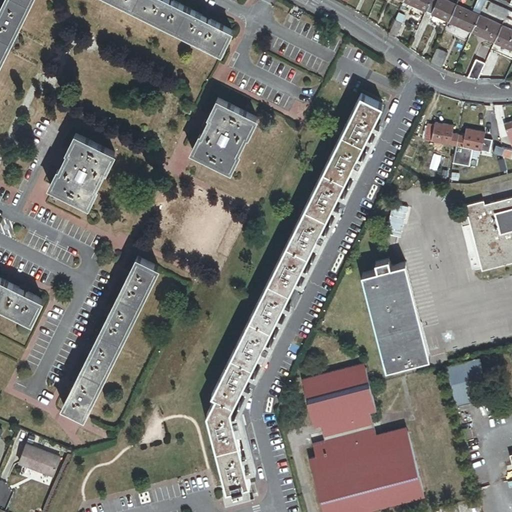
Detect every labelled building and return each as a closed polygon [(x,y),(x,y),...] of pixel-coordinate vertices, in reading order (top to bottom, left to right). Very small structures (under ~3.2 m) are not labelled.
[(0,61),(30,0),(4,0),(0,8),(0,61)] [(118,0),(221,52),(230,30),(169,0),(118,0)] [(403,0),(402,3),(425,13),(431,0),(403,0)] [(448,23),(456,6),(443,0),(431,0),(425,13),(448,23)] [(486,1),(483,0),(477,0),(473,9),(481,12),(486,1)] [(508,12),(508,11),(490,3),(486,13),(504,21),(508,12)] [(479,16),(456,6),(448,23),(471,34),(479,16)] [(400,24),(403,18),(397,15),(394,21),(400,24)] [(502,26),(479,16),(471,34),(494,44),(502,26)] [(394,21),(388,35),(395,38),(402,24),(400,24),(394,21)] [(511,30),(502,26),(494,44),(511,51),(511,50),(511,49),(511,30)] [(436,50),(429,64),(430,64),(437,68),(440,70),(447,56),(436,50)] [(474,58),(465,78),(477,80),(485,63),(474,58)] [(488,81),(494,67),(485,63),(477,80),(488,81)] [(360,94),(210,396),(214,398),(205,417),(224,492),(218,494),(222,511),(248,504),(244,488),(248,487),(229,412),(381,105),(360,94)] [(256,116),(217,96),(208,113),(210,114),(201,132),(199,132),(191,148),(230,168),(238,151),(237,150),(246,132),(247,133),(256,116)] [(456,147),(458,136),(452,135),(454,128),(435,124),(434,126),(431,142),(456,147)] [(425,141),(431,142),(434,126),(429,125),(425,141)] [(464,137),(458,136),(456,147),(472,151),(489,155),(492,143),(483,141),(484,134),(465,130),(464,137)] [(115,153),(74,132),(66,150),(69,151),(59,170),(57,168),(49,184),(89,204),(97,188),(97,186),(104,171),(106,172),(115,153)] [(500,141),(501,148),(503,157),(511,159),(511,154),(511,148),(509,138),(500,141)] [(472,151),(456,147),(452,164),(468,167),(472,151)] [(503,157),(501,148),(496,147),(494,154),(503,157)] [(511,197),(483,205),(482,201),(464,206),(477,255),(481,271),(511,262),(511,197)] [(159,268),(137,257),(64,406),(86,417),(159,268)] [(404,264),(360,275),(385,370),(429,358),(417,315),(404,264)] [(43,299),(0,278),(0,305),(31,321),(43,299)] [(484,379),(478,359),(443,369),(453,409),(477,403),(472,383),(484,379)] [(301,385),(365,369),(363,363),(300,379),(301,385)] [(375,410),(365,369),(301,385),(312,426),(318,424),(323,442),(312,445),(315,457),(308,459),(321,511),(347,511),(422,493),(407,433),(376,441),(375,435),(369,411),(375,410)] [(405,427),(375,435),(376,441),(407,433),(405,427)] [(464,443),(472,441),(469,430),(461,432),(464,443)] [(63,457),(28,443),(21,463),(55,477),(63,457)] [(422,493),(347,511),(372,511),(424,499),(422,493)]
